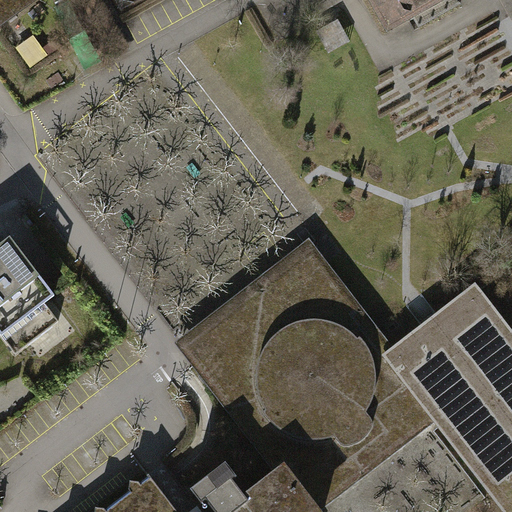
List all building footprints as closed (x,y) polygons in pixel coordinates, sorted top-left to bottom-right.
[(0,0),(0,34),(1,34),(5,40),(41,15),(37,9),(50,0),(0,0)] [(87,0),(119,55),(130,49),(101,0),(87,0)] [(363,0),(385,38),(453,0),(363,0)] [(11,243),(0,250),(0,340),(14,359),(68,320),(11,243)] [(391,350),(311,244),(287,261),(264,279),(239,297),(174,346),(272,480),(284,470),(316,511),(326,511),(346,497),(441,427),(386,353),(391,350)] [(391,350),(386,353),(441,427),(493,494),(507,511),(511,511),(511,330),(477,286),(428,322),(391,350)] [(316,511),(284,470),(272,480),(243,502),(232,488),(237,485),(223,467),(188,493),(200,509),(205,505),(210,511),(167,511),(149,488),(147,485),(111,511),(316,511)]
